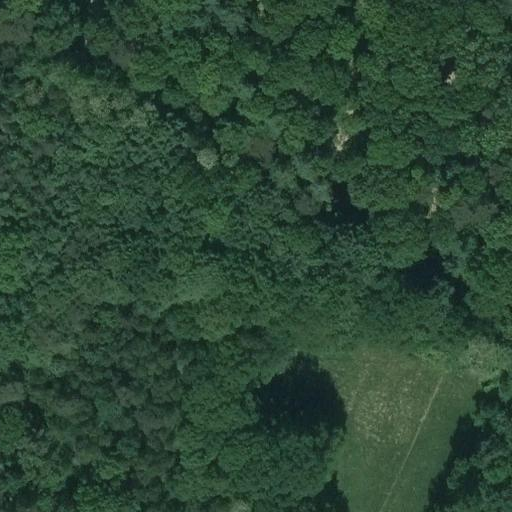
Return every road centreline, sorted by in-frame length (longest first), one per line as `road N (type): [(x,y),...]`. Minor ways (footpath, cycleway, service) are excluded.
road 1 (track): [(0,38),(78,45),(402,233)]
road 2 (track): [(0,219),(402,233)]
road 3 (track): [(402,233),(511,294)]
